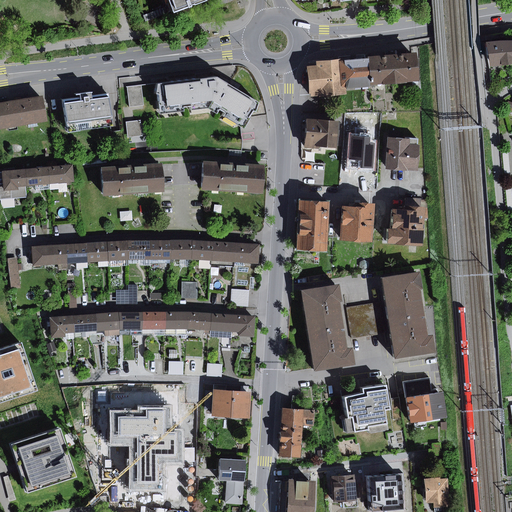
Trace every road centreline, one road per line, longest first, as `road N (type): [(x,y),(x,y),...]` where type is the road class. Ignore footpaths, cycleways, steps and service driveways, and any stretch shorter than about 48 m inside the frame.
road 1 (residential): [(261,511),(281,189),(279,66)]
road 2 (secondary): [(251,45),(0,78)]
road 3 (secondary): [(511,11),(300,38)]
